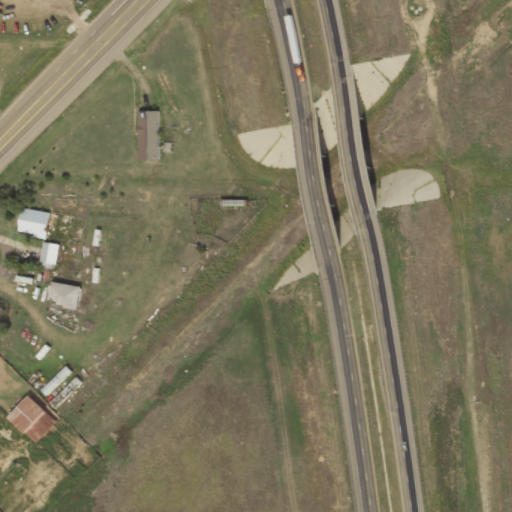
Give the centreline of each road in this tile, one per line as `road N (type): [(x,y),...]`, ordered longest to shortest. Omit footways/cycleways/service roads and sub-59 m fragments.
road 1 (trunk): [(413,511),(369,237)]
road 2 (trunk): [(334,265),(371,511)]
road 3 (primary): [(0,138),(137,0)]
road 4 (trunk): [(278,0),(308,133)]
road 5 (trunk): [(308,133),(334,265)]
road 6 (trunk): [(369,237),(344,108)]
